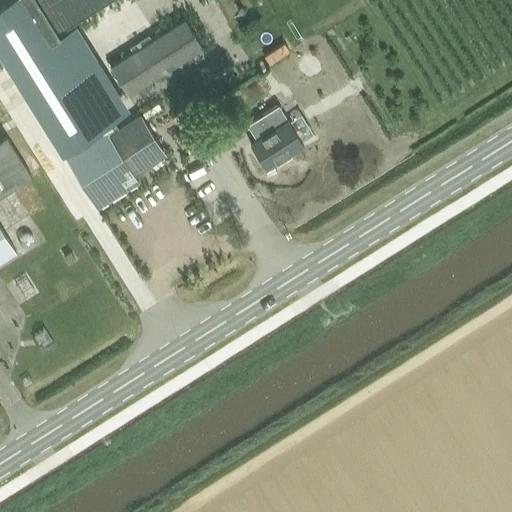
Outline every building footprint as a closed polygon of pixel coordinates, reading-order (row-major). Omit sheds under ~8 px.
[(308,0),(312,8),(328,0),(308,0)] [(184,18),(110,66),(127,94),(202,47),(184,18)] [(52,35),(41,40),(53,64),(64,58),(52,35)] [(295,48),(314,75),(331,63),(312,36),(295,48)] [(39,96),(34,96),(36,118),(64,116),(62,86),(49,87),(49,84),(38,85),(39,96)] [(256,140),(250,144),(265,167),(303,143),(297,134),(307,128),(298,114),(288,120),(277,104),(246,124),(256,140)] [(134,174),(165,154),(139,115),(108,135),(104,128),(63,155),(97,208),(138,182),(134,174)] [(44,125),(35,132),(52,155),(61,149),(44,125)] [(217,153),(225,150),(219,134),(210,138),(217,153)] [(0,272),(47,242),(12,187),(30,175),(4,136),(0,138),(0,272)] [(188,158),(178,167),(196,187),(206,178),(188,158)] [(165,205),(172,220),(198,206),(190,192),(165,205)] [(68,263),(74,259),(69,252),(63,256),(68,263)] [(24,272),(4,281),(14,303),(34,294),(24,272)]
